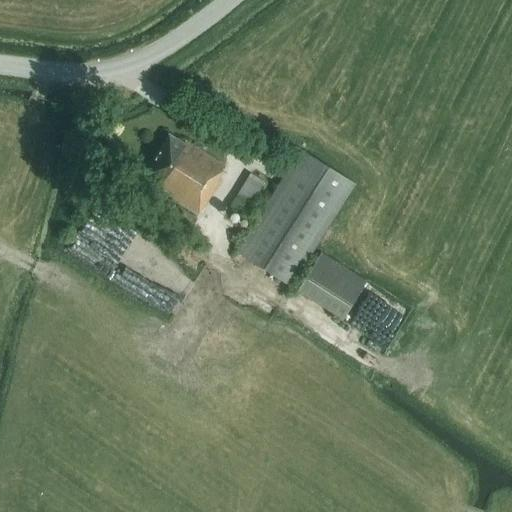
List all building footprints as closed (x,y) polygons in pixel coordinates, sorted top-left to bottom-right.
[(143,175),(142,178),(199,214),(218,183),(216,182),(225,167),(185,141),(183,143),(168,134),(143,175)] [(236,251),(290,286),(355,184),(301,150),(243,241),(236,251)] [(250,173),(229,207),(244,216),(264,182),(250,173)] [(170,217),(187,227),(190,229),(197,218),(177,205),(170,217)] [(297,291),(342,319),(366,281),(321,253),(297,291)] [(166,312),(175,298),(132,270),(123,284),(166,312)] [(381,301),(367,330),(393,343),(407,313),(381,301)]
